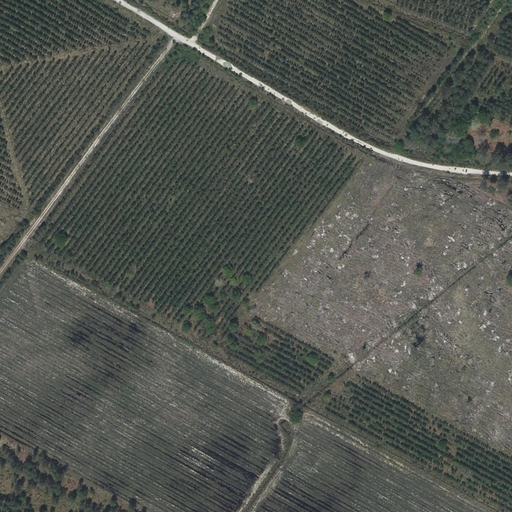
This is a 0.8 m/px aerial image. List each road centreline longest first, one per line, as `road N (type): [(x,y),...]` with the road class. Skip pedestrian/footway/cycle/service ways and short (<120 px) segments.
road 1 (track): [(511,174),(420,164),(375,149),(118,0)]
road 2 (track): [(177,36),(0,272)]
road 3 (track): [(389,154),(507,0)]
